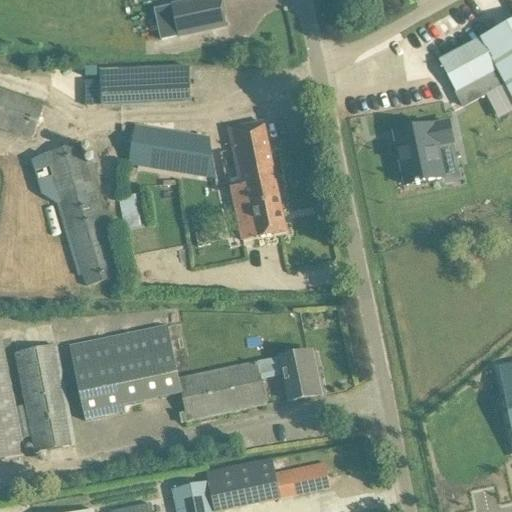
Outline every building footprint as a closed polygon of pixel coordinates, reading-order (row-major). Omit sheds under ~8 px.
[(180,42),(229,31),(221,0),(173,10),(180,42)] [(511,22),(439,62),(464,108),(505,86),(511,98),(511,22)] [(85,82),(86,106),(191,102),(190,68),(101,72),(101,81),(85,82)] [(0,128),(32,140),(44,107),(0,91),(0,128)] [(242,242),(286,233),(264,123),(230,130),(241,185),(230,188),(242,242)] [(407,186),(416,184),(417,186),(421,185),(420,184),(442,179),(436,147),(454,143),(450,124),(432,127),(431,127),(396,134),(407,186)] [(209,140),(190,136),(135,128),(129,165),(216,179),(209,140)] [(120,278),(80,145),(47,155),(87,288),(120,278)] [(149,225),(143,193),(119,198),(126,230),(149,225)] [(169,325),(69,346),(77,380),(84,415),(86,422),(125,414),(124,406),(182,394),(188,422),(247,409),(266,405),(258,364),(238,368),(181,380),(177,359),(169,325)] [(31,424),(22,426),(4,340),(0,340),(0,460),(28,455),(24,438),(33,436),(36,454),(76,446),(56,347),(17,355),(31,424)] [(308,354),(281,359),(290,402),(321,396),(318,379),(314,380),(308,354)] [(218,472),(206,474),(208,484),(209,484),(215,511),(224,511),(227,511),(239,509),(281,500),(280,498),(276,476),(272,460),(253,464),(218,472)] [(208,484),(173,491),(177,511),(215,511),(209,484),(208,484)] [(511,511),(511,494),(498,498),(500,511),(511,511)] [(152,511),(151,503),(109,511),(152,511)]
